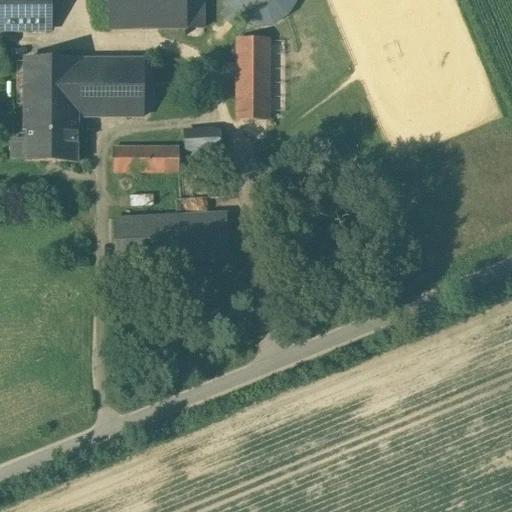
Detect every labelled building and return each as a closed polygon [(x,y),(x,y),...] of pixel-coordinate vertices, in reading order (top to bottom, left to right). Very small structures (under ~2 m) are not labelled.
[(0,0),(0,32),(51,32),(50,0),(0,0)] [(206,0),(108,0),(108,30),(207,31),(206,0)] [(223,0),(225,4),(234,15),(251,25),(270,25),(286,18),(297,1),(297,0),(223,0)] [(272,39),(235,38),(234,121),(271,121),(272,39)] [(138,54),(20,55),(22,162),(77,162),(76,119),(139,118),(138,54)] [(0,134),(13,134),(13,112),(0,112),(0,134)] [(220,129),(184,130),(185,159),(221,158),(220,129)] [(180,145),(112,144),(112,174),(180,174),(180,145)] [(227,261),(225,205),(111,210),(113,265),(227,261)]
